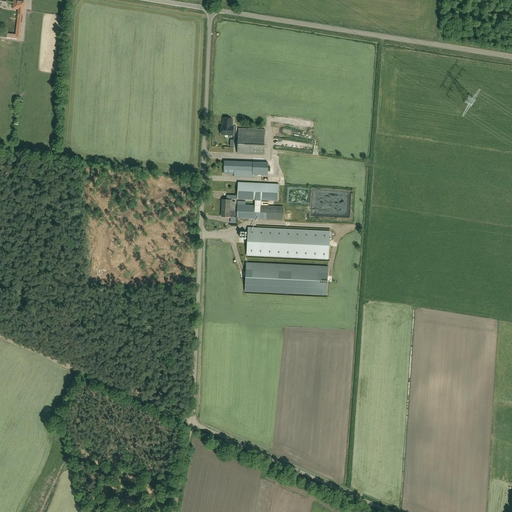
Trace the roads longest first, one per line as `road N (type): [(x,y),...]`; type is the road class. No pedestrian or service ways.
road 1 (unclassified): [(389,511),(191,422),(209,9)]
road 2 (unclassified): [(511,57),(209,9)]
road 3 (track): [(173,511),(191,422),(0,333)]
